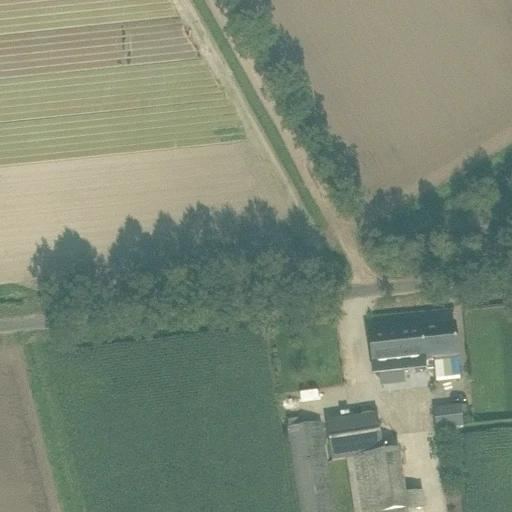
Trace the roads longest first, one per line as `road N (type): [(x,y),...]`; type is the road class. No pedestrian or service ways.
road 1 (unclassified): [(0,329),(511,278)]
road 2 (track): [(377,290),(216,0)]
